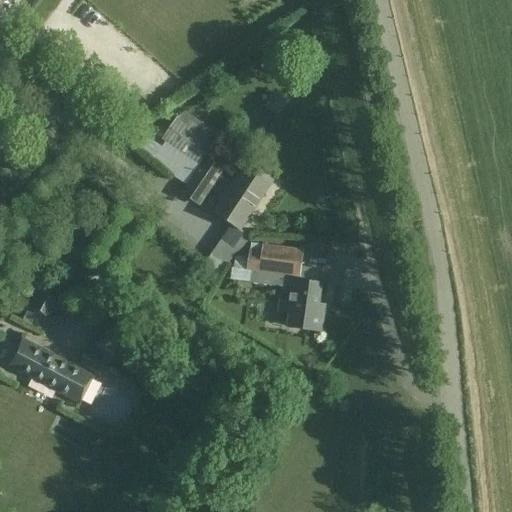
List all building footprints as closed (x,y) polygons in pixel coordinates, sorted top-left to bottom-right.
[(277,90),(267,104),(280,114),(290,100),(277,90)] [(216,141),(178,115),(161,140),(199,166),(216,141)] [(223,169),(206,157),(186,188),(188,189),(184,194),(199,205),(223,169)] [(272,180),(247,164),(214,214),(239,231),(272,180)] [(302,251),(263,246),(262,252),(250,251),(247,270),(251,271),(249,283),(284,288),(283,296),(287,297),(285,313),(288,314),(286,328),(322,333),(326,305),(317,304),(320,284),(285,279),(286,275),(299,277),(302,251)] [(60,301),(38,290),(28,309),(50,320),(60,301)] [(125,335),(103,324),(93,342),(115,354),(125,335)] [(94,376),(22,339),(7,367),(80,404),(94,376)] [(147,349),(130,340),(121,357),(138,366),(147,349)]
